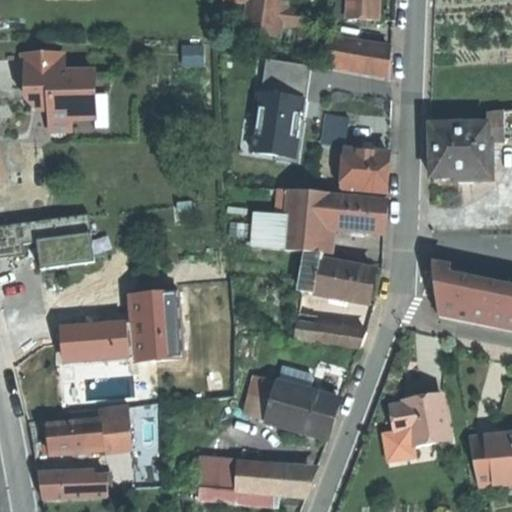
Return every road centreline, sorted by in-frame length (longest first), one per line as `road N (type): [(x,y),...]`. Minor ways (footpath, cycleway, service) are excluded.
road 1 (residential): [(394,315),(404,262),(414,0)]
road 2 (residential): [(320,511),(394,315)]
road 3 (unclassified): [(394,315),(511,341)]
